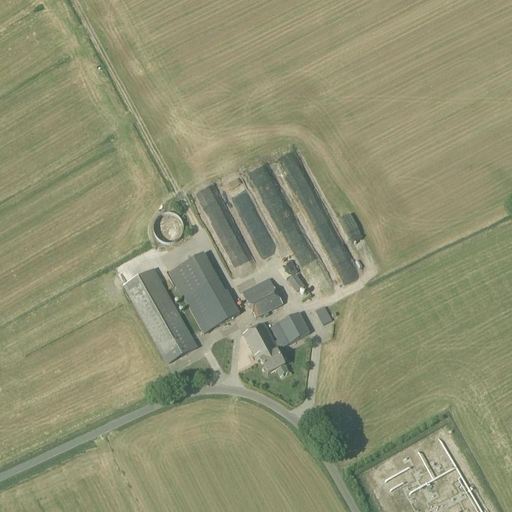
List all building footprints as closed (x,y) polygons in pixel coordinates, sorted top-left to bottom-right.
[(285,167),(300,162),(297,153),(282,159),(285,167)] [(301,168),(291,171),(298,195),(306,192),(308,201),(314,199),(311,188),(307,189),(301,168)] [(237,196),(234,197),(244,220),(259,213),(243,179),(231,184),(237,196)] [(213,221),(224,217),(213,191),(202,195),(213,221)] [(167,246),(168,246),(170,246),(171,246),(173,246),(174,245),(176,244),(177,244),(178,243),(179,242),(180,241),(181,239),(182,238),(183,237),(183,235),(183,234),(184,232),(184,231),(184,230),(183,228),(183,227),(183,225),(182,224),(181,223),(180,221),(179,220),(178,219),(177,218),(175,218),(174,217),(173,216),(171,216),(170,216),(168,216),(167,216),(165,216),(164,217),(162,217),(161,218),(160,219),(158,220),(157,221),(156,222),(156,223),(155,225),(154,226),(154,227),(154,229),(153,230),(153,232),(154,233),(154,235),(154,236),(155,238),(156,239),(157,240),(158,241),(159,243),(160,243),(161,244),(163,245),(164,245),(165,246),(167,246)] [(248,278),(259,273),(247,248),(240,251),(237,242),(240,241),(236,230),(228,234),(248,278)] [(300,257),(315,283),(331,274),(315,248),(300,257)] [(183,299),(204,336),(241,316),(227,292),(223,295),(215,280),(205,285),(202,278),(197,281),(188,264),(169,275),(181,296),(183,299)] [(125,287),(168,366),(196,351),(151,272),(125,287)] [(288,282),(296,294),(303,289),(295,277),(288,282)] [(242,294),(256,320),(283,306),(269,280),(242,294)] [(316,292),(320,299),(335,291),(331,284),(316,292)] [(315,313),(323,327),(332,322),(325,309),(315,313)] [(277,372),(280,378),(288,374),(285,368),(285,367),(276,350),(280,348),(282,351),(310,336),(299,315),(271,330),(278,343),(274,344),(264,325),(243,336),(257,363),(260,362),(268,377),(277,372)]
